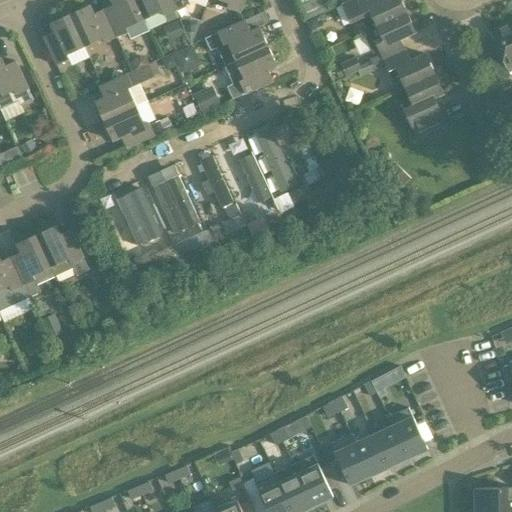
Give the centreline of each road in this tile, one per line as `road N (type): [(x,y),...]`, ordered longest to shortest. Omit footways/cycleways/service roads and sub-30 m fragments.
road 1 (residential): [(104,184),(310,89),(309,55),(283,0)]
road 2 (residential): [(12,9),(78,150),(71,181),(0,217)]
road 3 (residential): [(511,440),(365,511)]
